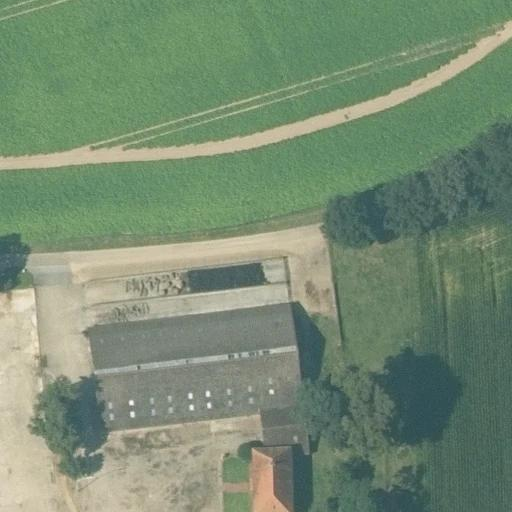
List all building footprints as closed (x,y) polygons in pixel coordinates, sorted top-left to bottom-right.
[(282,261),(84,286),(87,310),(285,286),(282,261)] [(285,286),(87,310),(90,336),(289,311),(285,286)] [(90,336),(89,336),(101,437),(260,417),(301,412),(289,311),(90,336)] [(301,412),(260,417),(266,460),(289,459),(289,460),(307,457),(301,412)] [(266,460),(253,460),(253,511),(290,511),(289,460),(289,459),(266,460)] [(399,511),(399,496),(385,497),(385,511),(399,511)]
